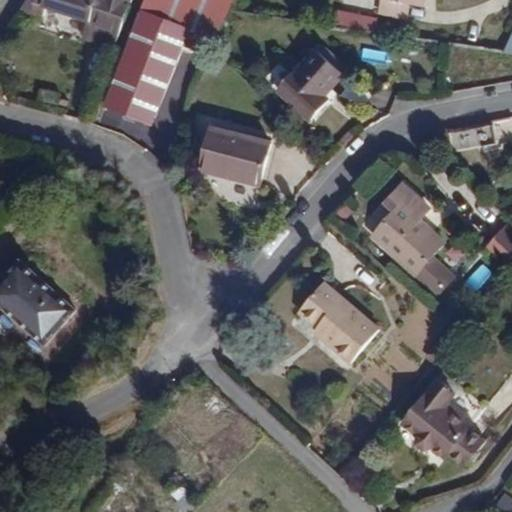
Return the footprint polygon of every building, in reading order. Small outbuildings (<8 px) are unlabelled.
[(84,38),(113,48),(130,5),(109,0),(28,0),(21,9),(40,16),(49,7),(90,21),(84,38)] [(187,31),(218,43),(232,11),(236,0),(147,0),(105,106),(125,114),(151,124),(187,31)] [(411,2),(403,0),(380,0),(377,14),(406,22),(411,2)] [(354,30),(375,33),(377,20),(357,16),(354,30)] [(323,43),(315,51),(338,72),(345,64),(323,43)] [(338,72),(315,51),(279,91),(309,118),(330,95),(328,91),(343,76),(338,72)] [(120,124),(125,114),(105,106),(101,116),(120,124)] [(447,154),(494,145),(490,125),(444,134),(447,154)] [(260,186),(270,142),(213,128),(202,171),(260,186)] [(430,208),(413,193),(373,238),(440,294),(456,277),(433,257),(445,242),(419,220),(430,208)] [(511,268),(511,267),(511,222),(510,221),(488,249),(511,268)] [(0,321),(38,353),(68,316),(9,268),(0,279),(0,321)] [(326,336),(322,341),(349,365),(378,331),(323,284),(299,312),(317,329),(326,336)] [(431,351),(439,357),(457,336),(448,328),(431,351)] [(314,334),(322,341),(326,336),(317,329),(314,334)] [(402,389),(410,395),(416,388),(407,382),(402,389)] [(454,397),(437,384),(404,425),(418,436),(417,444),(426,451),(434,449),(445,459),(450,454),(465,466),(484,443),(467,430),(472,424),(448,405),(454,397)] [(184,511),(194,504),(178,483),(168,491),(184,511)]
